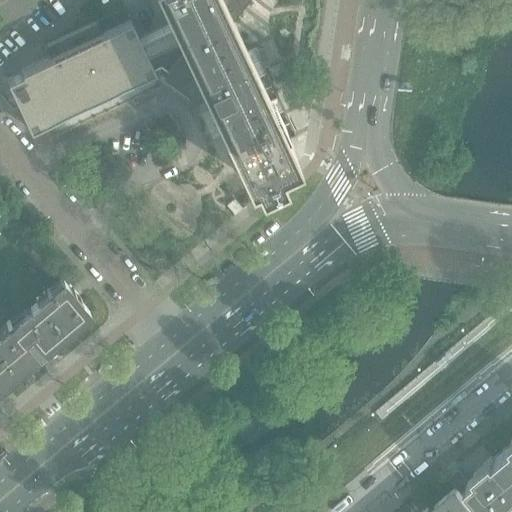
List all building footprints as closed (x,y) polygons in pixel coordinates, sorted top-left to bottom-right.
[(232,19),(246,0),(160,0),(171,22),(138,37),(153,69),(160,66),(166,71),(162,76),(177,88),(182,83),(202,98),(206,96),(243,175),(249,172),(253,182),(270,175),(270,174),(279,170),(274,160),(293,151),(286,136),(295,132),(294,130),(293,131),(253,45),(254,44),(253,43),(244,47),(231,19),(232,19)] [(153,76),(150,71),(154,70),(153,69),(138,37),(129,18),(101,31),(96,21),(44,45),(49,56),(20,69),(21,71),(6,79),(29,128),(48,119),(50,124),(51,124),(153,76)] [(89,311),(79,299),(80,297),(73,288),(71,290),(63,280),(38,300),(65,331),(89,311)] [(65,331),(38,300),(0,332),(0,351),(16,372),(65,331)] [(0,385),(16,372),(0,351),(0,385)] [(511,485),(511,441),(458,488),(478,511),(488,511),(493,509),(489,505),(511,485)] [(478,511),(458,488),(457,487),(430,509),(429,508),(428,509),(427,508),(421,511),(478,511)]
